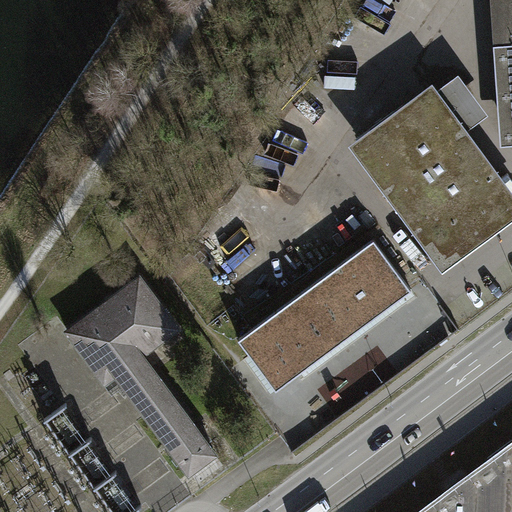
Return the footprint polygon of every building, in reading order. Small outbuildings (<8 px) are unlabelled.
[(511,0),(496,0),(506,138),(511,137),(511,0)] [(349,147),(443,272),(511,220),(511,194),(466,133),(483,120),(489,115),(459,75),(455,78),(439,90),(434,84),(349,147)] [(372,238),(236,339),(273,388),(409,287),(372,238)] [(135,278),(61,332),(100,386),(112,377),(186,477),(213,457),(140,357),(175,331),(135,278)] [(511,457),(511,438),(486,457),(511,457)] [(511,511),(511,457),(486,457),(412,511),(511,511)]
